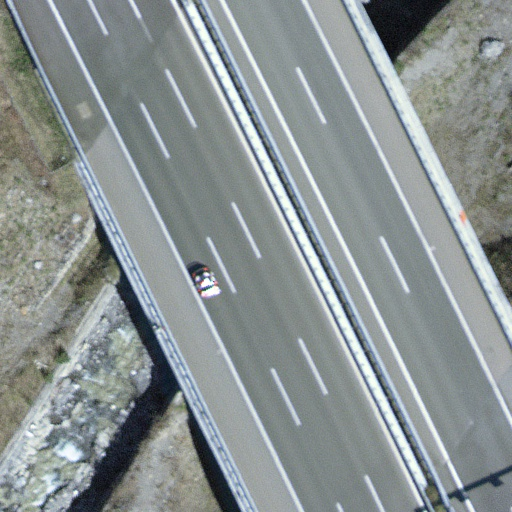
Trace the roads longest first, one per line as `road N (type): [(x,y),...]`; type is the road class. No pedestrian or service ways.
road 1 (motorway): [(111,0),(363,511)]
road 2 (motorway): [(511,507),(262,0)]
